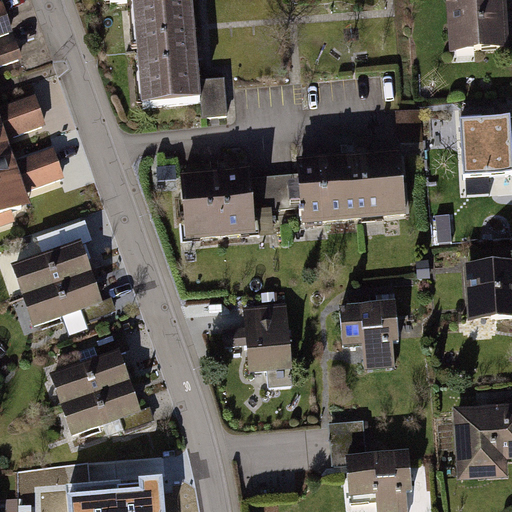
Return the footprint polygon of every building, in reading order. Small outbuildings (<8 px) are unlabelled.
[(138,14),(168,13),(167,0),(110,0),(112,16),(138,14)] [(508,0),(488,0),(449,1),(451,64),(511,62),(508,0)] [(0,38),(10,35),(1,6),(0,6),(0,38)] [(203,88),(199,11),(168,13),(138,14),(143,116),(204,113),(205,126),(230,125),(228,87),(203,88)] [(0,67),(20,61),(15,46),(0,51),(0,67)] [(44,128),(34,100),(4,110),(14,138),(44,128)] [(422,115),(398,117),(400,147),(425,145),(422,115)] [(511,126),(465,128),(468,198),(493,197),(492,179),(511,177),(511,126)] [(0,157),(9,154),(0,129),(0,157)] [(62,181),(52,153),(23,163),(33,191),(62,181)] [(0,187),(19,181),(9,154),(0,157),(0,187)] [(408,165),(305,174),(305,178),(308,218),(310,237),(413,228),(408,165)] [(219,181),(224,246),(260,243),(255,182),(255,178),(219,181)] [(305,178),(255,182),(260,243),(279,241),(277,220),(308,218),(305,178)] [(0,219),(28,209),(19,181),(0,187),(0,219)] [(219,181),(184,184),(189,249),(224,246),(219,181)] [(459,226),(438,228),(440,251),(461,250),(459,226)] [(24,300),(94,278),(85,249),(96,246),(92,232),(44,247),(48,261),(15,271),(24,300)] [(430,264),(418,264),(419,282),(431,281),(430,264)] [(511,271),(468,274),(470,333),(511,330),(511,271)] [(114,304),(103,308),(94,278),(24,300),(34,330),(68,319),(73,334),(119,320),(114,304)] [(295,375),(287,310),(249,315),(257,379),(295,375)] [(400,311),(344,315),(346,357),(367,356),(368,374),(404,372),(400,311)] [(65,411),(134,389),(125,360),(135,357),(130,342),(83,357),(87,372),(55,382),(65,411)] [(152,416),(144,419),(134,389),(65,411),(74,441),(105,431),(110,446),(157,432),(152,416)] [(511,413),(455,416),(459,490),(510,487),(508,467),(511,466),(511,413)] [(367,427),(333,429),(336,470),(349,469),(352,508),(381,507),(380,511),(414,511),(411,459),(370,462),(367,427)] [(164,511),(162,483),(140,485),(141,489),(120,491),(120,487),(68,491),(70,511),(164,511)]
